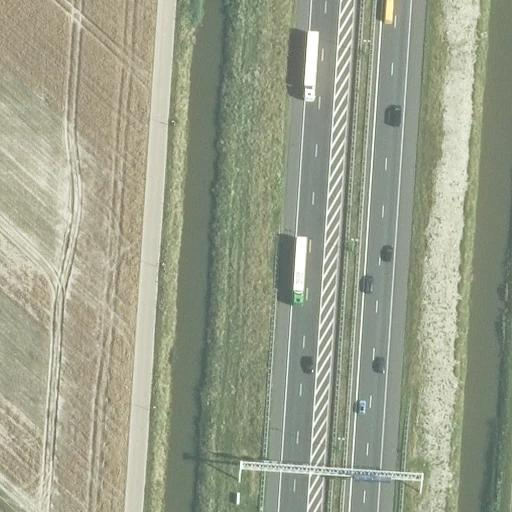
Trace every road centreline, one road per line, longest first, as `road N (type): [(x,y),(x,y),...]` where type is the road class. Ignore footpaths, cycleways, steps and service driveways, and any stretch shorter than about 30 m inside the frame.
road 1 (motorway): [(364,511),(397,0)]
road 2 (motorway): [(326,0),(295,511)]
